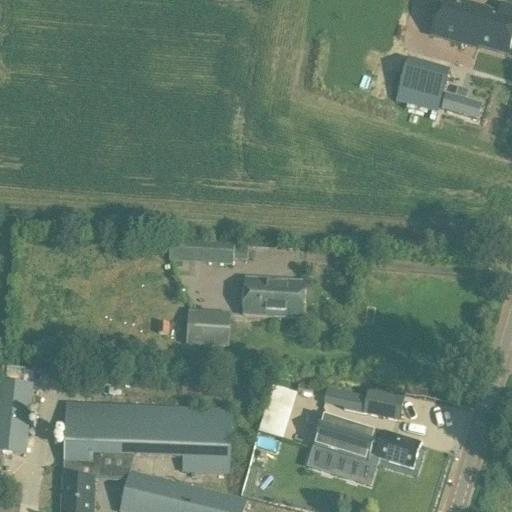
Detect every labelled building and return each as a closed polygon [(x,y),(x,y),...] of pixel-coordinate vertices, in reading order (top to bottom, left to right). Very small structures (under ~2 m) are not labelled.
[(283,0),(273,80),(291,83),(301,0),(283,0)] [(357,0),(349,42),(359,44),(341,130),(376,138),(406,0),(357,0)] [(441,1),(430,40),(479,54),(480,51),(509,59),(511,47),(511,12),(502,10),(499,19),(489,16),(493,0),(472,0),(469,9),(441,1)] [(151,82),(193,81),(192,57),(150,58),(151,82)] [(431,105),(440,68),(399,58),(390,94),(431,105)] [(447,96),(442,111),(477,121),(481,106),(466,101),(469,93),(458,90),(456,98),(447,96)] [(170,244),(168,263),(233,267),(234,263),(247,264),(248,250),(170,244)] [(245,283),(243,320),(303,323),(305,287),(245,283)] [(188,313),(187,346),(229,348),(231,315),(188,313)] [(169,336),(169,326),(158,325),(158,336),(169,336)] [(0,384),(0,455),(27,458),(33,387),(0,384)] [(346,396),(342,416),(400,427),(404,403),(366,395),(365,400),(346,396)] [(65,408),(60,511),(94,511),(95,482),(100,482),(100,458),(191,461),(191,474),(232,475),(234,414),(65,408)] [(323,418),(312,453),(369,471),(371,462),(413,475),(422,448),(323,418)] [(129,475),(119,511),(246,511),(248,505),(129,475)]
